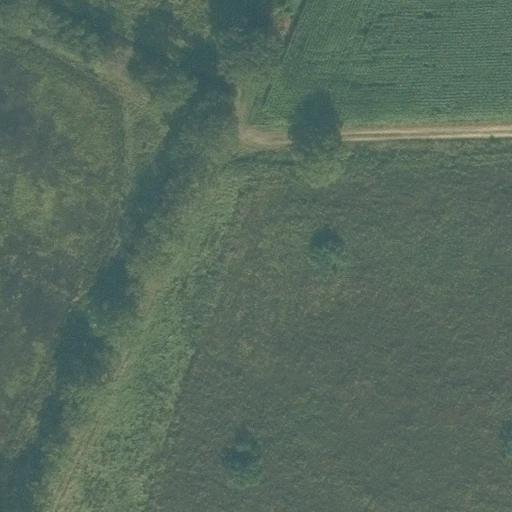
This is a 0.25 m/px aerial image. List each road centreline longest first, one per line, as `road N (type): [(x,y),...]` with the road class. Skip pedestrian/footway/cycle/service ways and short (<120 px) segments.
road 1 (track): [(227,135),(45,511)]
road 2 (track): [(511,133),(227,135)]
road 3 (track): [(227,135),(246,83),(77,0)]
